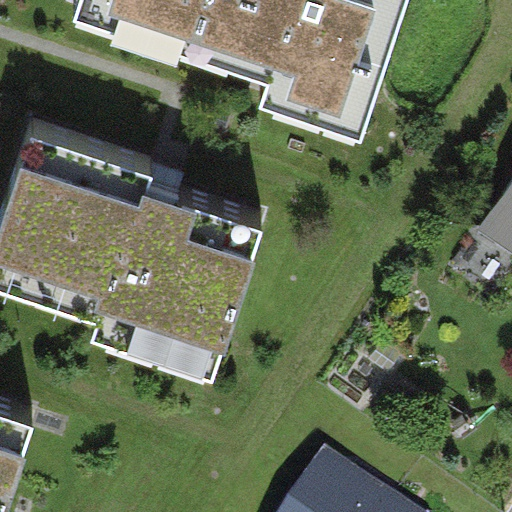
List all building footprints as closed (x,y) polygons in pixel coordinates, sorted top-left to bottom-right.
[(76,0),(71,18),(267,81),(260,101),(372,137),(416,0),(76,0)] [(35,119),(0,225),(0,272),(104,306),(98,324),(216,363),(265,214),(150,176),(156,159),(35,119)] [(511,187),(489,222),(511,237),(511,187)] [(0,511),(1,511),(36,409),(0,397),(0,511)] [(414,511),(337,456),(295,511),(414,511)]
